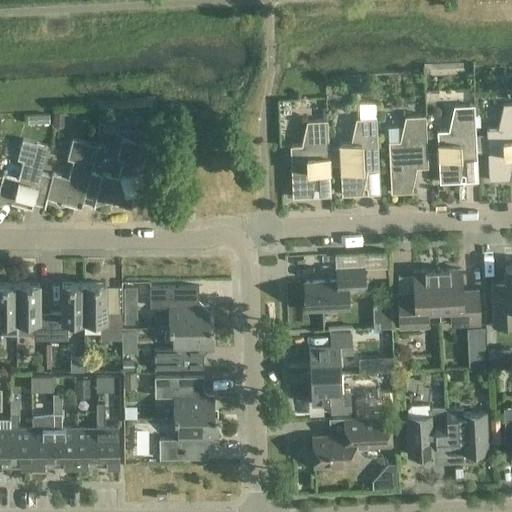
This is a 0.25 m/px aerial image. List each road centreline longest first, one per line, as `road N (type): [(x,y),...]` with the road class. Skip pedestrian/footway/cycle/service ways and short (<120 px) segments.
road 1 (residential): [(244,246),(267,230),(511,218)]
road 2 (residential): [(244,246),(259,511)]
road 3 (residential): [(0,241),(227,235),(244,246)]
